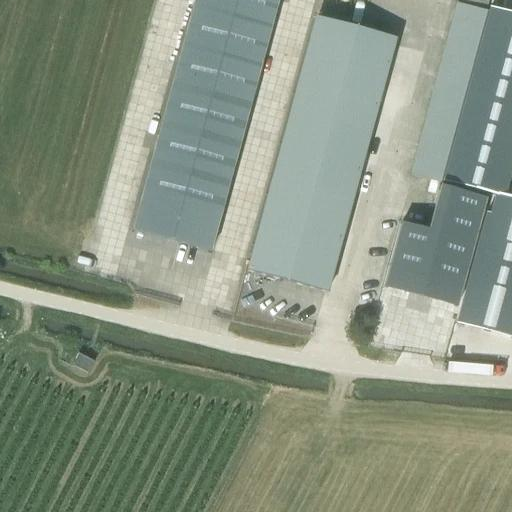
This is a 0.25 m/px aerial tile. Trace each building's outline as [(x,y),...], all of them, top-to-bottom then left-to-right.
[(194,0),(173,77),(252,99),(279,0),(194,0)] [(488,0),(459,0),(458,6),(484,14),(488,1),(488,0)] [(458,6),(456,5),(410,176),(430,181),(427,193),(435,195),(438,183),(439,183),(484,14),(458,6)] [(511,19),(487,12),(481,34),(511,42),(511,19)] [(315,19),(303,62),(383,83),(394,41),(315,19)] [(511,42),(481,34),(475,55),(511,64),(511,42)] [(511,64),(475,55),(469,77),(511,87),(511,64)] [(303,62),(289,114),(369,135),(383,83),(303,62)] [(173,77),(143,190),(222,211),(252,99),(173,77)] [(511,87),(469,77),(463,98),(511,111),(511,87)] [(511,111),(463,98),(457,119),(511,133),(511,111)] [(289,114),(271,183),(350,205),(369,135),(289,114)] [(511,133),(457,119),(452,141),(511,157),(511,153),(511,133)] [(452,141),(446,162),(506,178),(511,157),(452,141)] [(446,162),(440,184),(490,198),(491,195),(500,197),(506,178),(446,162)] [(350,205),(271,183),(247,272),(326,294),(343,230),(350,205)] [(438,234),(422,292),(457,302),(484,201),(439,189),(428,231),(438,234)] [(143,190),(132,231),(211,253),(222,211),(143,190)] [(482,213),(476,237),(505,245),(511,219),(511,200),(500,197),(491,195),(490,198),(486,214),(482,213)] [(401,223),(386,282),(422,292),(438,234),(428,231),(401,223)] [(476,237),(470,258),(511,268),(511,246),(505,245),(476,237)] [(511,268),(470,258),(465,279),(494,287),(511,291),(511,268)] [(465,279),(454,322),(483,330),(494,287),(465,279)] [(511,291),(494,287),(483,330),(511,337),(511,291)] [(87,374),(93,362),(78,355),(72,366),(87,374)]
